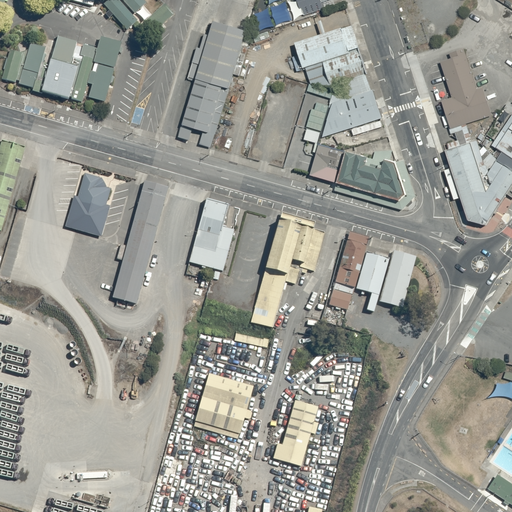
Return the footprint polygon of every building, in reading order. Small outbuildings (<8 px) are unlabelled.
[(128,31),(138,21),(119,0),(110,0),(104,5),(110,11),(106,15),(110,19),(114,15),(128,31)] [(122,0),(135,14),(147,4),(144,0),(122,0)] [(297,0),(300,9),(302,9),(305,16),(336,6),(333,0),(297,0)] [(165,5),(144,24),(154,35),(176,16),(165,5)] [(216,135),(246,40),(248,32),(247,31),(216,22),(211,36),(206,35),(202,49),(198,48),(189,80),(197,82),(184,125),(182,125),(178,138),(190,142),(194,129),(205,132),(216,135)] [(334,104),(372,91),(367,75),(369,74),(354,26),(353,27),(352,25),(297,43),(305,69),(307,68),(312,84),(332,86),(334,92),(332,99),(330,104),(331,105),(334,104)] [(19,85),(34,89),(33,92),(42,94),(43,93),(70,101),(71,98),(73,98),(72,100),(83,103),(88,84),(93,86),(89,98),(106,103),(115,70),(99,65),(116,70),(123,44),(102,37),(98,50),(94,48),(94,47),(89,45),(88,47),(84,45),(83,48),(77,46),(78,42),(59,37),(50,65),(44,63),(47,54),(45,54),(46,49),(31,44),(30,45),(28,44),(27,50),(29,50),(29,51),(21,53),(11,51),(8,59),(7,59),(4,70),(5,70),(2,80),(16,84),(17,81),(20,82),(19,85)] [(452,98),(441,101),(450,127),(450,129),(466,124),(492,116),(483,88),(477,90),(464,49),(449,53),(451,59),(440,62),(452,98)] [(334,92),(310,84),(308,91),(332,99),(334,92)] [(372,91),(334,104),(328,121),(329,121),(323,138),(383,119),(374,90),(372,91)] [(316,110),(313,109),(308,127),(322,132),(329,106),(318,102),(316,110)] [(496,161),(511,170),(511,114),(491,146),(502,152),(497,159),(496,161)] [(460,146),(472,142),(466,124),(450,129),(450,127),(449,128),(451,134),(455,133),(457,140),(459,140),(460,146)] [(321,133),(308,129),(305,140),(318,144),(321,133)] [(212,148),(216,135),(205,132),(201,145),(212,148)] [(0,149),(0,230),(2,231),(26,147),(3,140),(0,149)] [(467,221),(486,226),(511,186),(511,170),(496,161),(497,159),(484,146),(480,151),(477,140),(472,142),(460,146),(459,140),(457,140),(447,144),(448,150),(445,151),(467,221)] [(347,152),(321,145),(312,176),(337,183),(340,171),(339,170),(340,168),(343,169),(347,152)] [(374,160),(349,152),(340,184),(403,202),(410,196),(399,163),(391,160),(393,151),(376,152),(374,160)] [(310,162),(298,160),(296,169),(308,171),(310,162)] [(79,197),(75,196),(66,228),(102,238),(111,206),(107,205),(112,188),(106,187),(107,186),(102,178),(101,178),(85,173),(79,197)] [(113,298),(138,304),(169,188),(145,181),(113,298)] [(230,205),(208,198),(190,262),(203,266),(202,268),(206,269),(206,267),(224,272),(234,235),(234,236),(235,233),(234,233),(235,230),(224,227),(230,205)] [(316,228),(280,219),(252,322),(273,328),(284,290),(286,290),(288,284),(286,283),(287,281),(296,284),(300,272),(307,274),(308,269),(315,271),(326,232),(316,229),(316,228)] [(353,295),(368,245),(348,239),(329,305),(348,310),(352,295),(353,295)] [(403,308),(417,257),(395,250),(380,302),(403,308)] [(375,312),(390,258),(368,252),(357,289),(373,293),(368,310),(375,312)] [(236,333),(235,340),(266,347),(268,339),(236,333)] [(511,372),(506,371),(503,378),(511,380),(511,372)] [(255,387),(210,374),(194,426),(238,439),(240,434),(241,434),(246,418),(249,419),(252,418),(253,413),(251,411),(248,410),(255,387)] [(315,422),(319,407),(296,401),(283,445),(278,444),(274,459),(302,467),(312,433),(316,434),(319,423),(315,422)] [(184,461),(164,456),(151,504),(171,510),(184,461)] [(511,484),(497,474),(487,489),(504,501),(503,503),(507,506),(509,503),(511,505),(511,484)]
